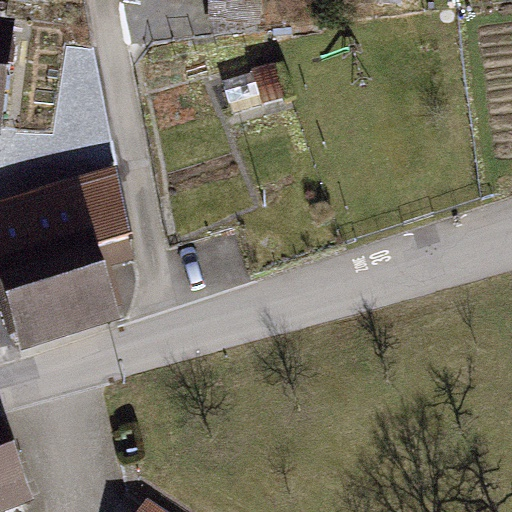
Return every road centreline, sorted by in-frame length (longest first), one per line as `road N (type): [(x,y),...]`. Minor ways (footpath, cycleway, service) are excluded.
road 1 (residential): [(0,386),(511,237)]
road 2 (unknown): [(136,152),(0,166)]
